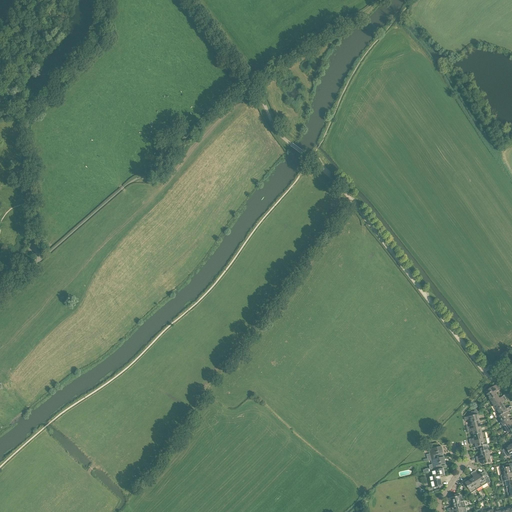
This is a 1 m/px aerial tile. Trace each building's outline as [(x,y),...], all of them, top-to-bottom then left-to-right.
[(488,390),(489,393),(487,395),(490,400),(498,395),(496,392),(500,390),(497,384),(488,390)] [(493,405),(505,398),(504,396),(500,398),(498,395),(490,400),(493,405)] [(505,398),(493,405),(497,411),(504,406),(502,403),(507,400),(505,398)] [(510,410),(511,408),(511,406),(506,409),(504,406),(497,411),(494,412),(497,417),(500,416),(510,410)] [(464,417),(465,420),(470,419),(471,423),(479,421),(478,415),(480,414),(479,412),(476,410),(474,410),(475,412),(471,412),(472,416),(464,417)] [(500,416),(497,417),(501,423),(509,418),(507,415),(511,412),(510,410),(500,416)] [(504,428),(511,423),(511,419),(510,421),(509,418),(501,423),(504,428)] [(466,427),(467,430),(481,427),(479,421),(471,423),(471,426),(466,427)] [(473,431),(473,435),(482,433),(481,427),(467,430),(467,433),(473,431)] [(486,438),(485,432),(482,433),(473,435),(474,438),(469,439),(470,442),(486,438)] [(475,443),(476,447),(488,444),(486,438),(470,442),(470,445),(475,443)] [(432,460),(437,459),(436,455),(442,453),(441,447),(438,447),(438,443),(431,445),(432,449),(430,449),(431,454),(427,455),(428,459),(424,459),(424,462),(432,460)] [(479,449),(480,452),(489,450),(488,444),(476,447),(474,447),(474,450),(479,449)] [(511,445),(506,448),(506,449),(504,449),(503,449),(503,450),(504,451),(504,452),(504,453),(505,453),(505,454),(505,455),(506,456),(507,456),(508,457),(510,455),(511,456),(511,454),(511,445)] [(476,457),(476,460),(490,456),(489,450),(480,452),(481,456),(476,457)] [(490,456),(476,460),(477,462),(482,461),(483,465),(492,463),(490,456)] [(437,459),(432,460),(433,465),(429,465),(430,469),(429,469),(428,468),(425,469),(425,470),(423,470),(424,473),(431,471),(440,469),(439,465),(445,464),(444,457),(437,459)] [(501,475),(511,473),(511,471),(511,469),(511,463),(499,466),(501,475)] [(443,469),(440,469),(431,471),(432,476),(429,477),(431,488),(442,486),(441,479),(440,479),(440,476),(444,475),(443,469)] [(475,471),(473,472),(482,486),(487,483),(488,484),(491,482),(484,472),(482,473),(481,473),(478,475),(475,471)] [(477,490),(482,486),(473,472),(471,473),(474,478),(470,480),(477,490)] [(511,479),(511,473),(501,475),(502,482),(505,481),(511,479)] [(477,490),(470,480),(468,481),(466,479),(461,483),(469,495),(477,490)] [(452,500),(453,504),(457,503),(462,502),(460,496),(459,496),(459,494),(451,496),(451,498),(447,499),(447,502),(452,500)] [(464,501),(462,502),(457,503),(453,504),(454,507),(449,508),(449,511),(466,507),(464,501)]
